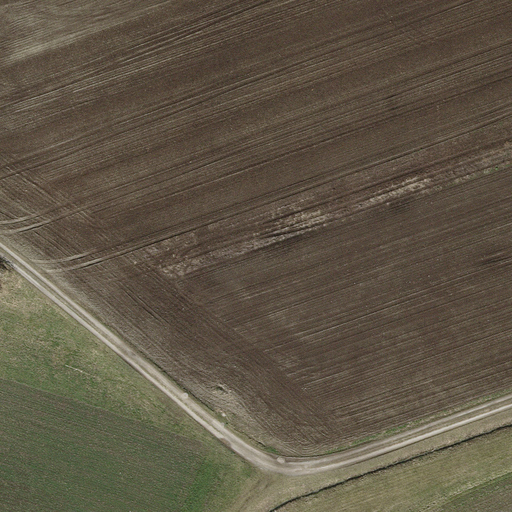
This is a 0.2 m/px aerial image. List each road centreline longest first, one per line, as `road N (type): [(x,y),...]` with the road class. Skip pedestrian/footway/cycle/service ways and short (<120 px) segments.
road 1 (track): [(270,466),(0,250)]
road 2 (track): [(511,401),(328,464),(270,466)]
